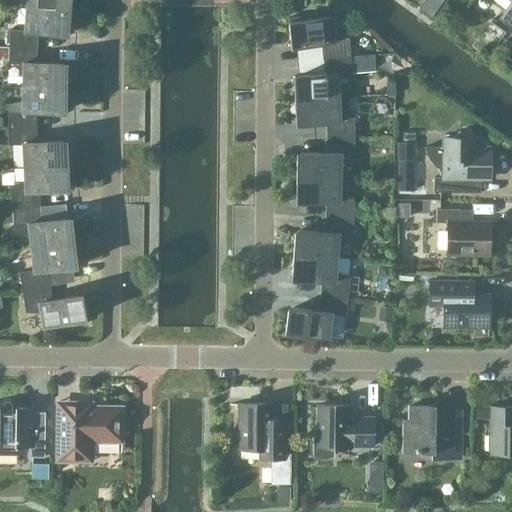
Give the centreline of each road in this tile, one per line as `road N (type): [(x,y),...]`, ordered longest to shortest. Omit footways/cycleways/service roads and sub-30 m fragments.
road 1 (residential): [(260,357),(264,0)]
road 2 (residential): [(108,355),(113,0)]
road 3 (residential): [(260,357),(511,361)]
